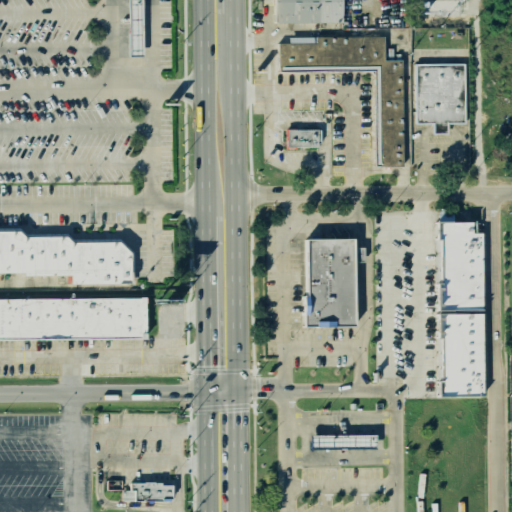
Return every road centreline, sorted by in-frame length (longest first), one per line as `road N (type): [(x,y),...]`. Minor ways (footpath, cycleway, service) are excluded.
road 1 (primary): [(202,0),(206,511)]
road 2 (primary): [(235,511),(232,0)]
road 3 (residential): [(233,194),(511,192)]
road 4 (residential): [(0,390),(234,388)]
